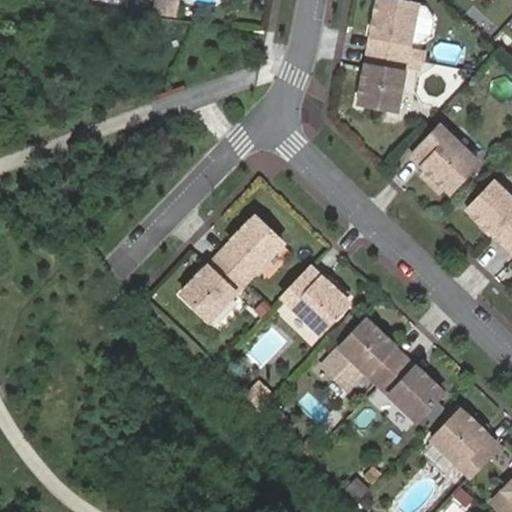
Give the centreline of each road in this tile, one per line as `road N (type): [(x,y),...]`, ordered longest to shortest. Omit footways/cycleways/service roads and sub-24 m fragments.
road 1 (residential): [(511,357),(267,119)]
road 2 (residential): [(267,119),(122,266)]
road 3 (residential): [(267,119),(293,76),(312,0)]
